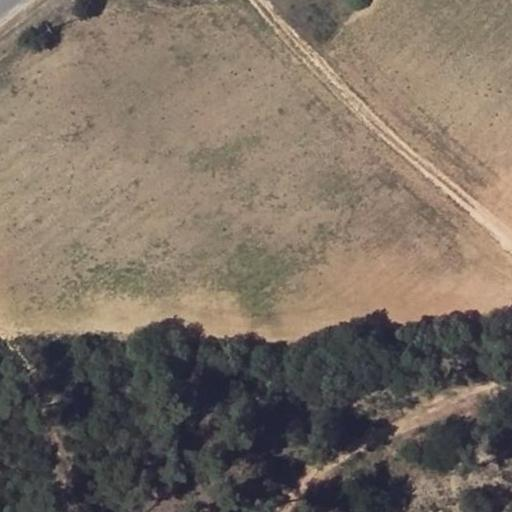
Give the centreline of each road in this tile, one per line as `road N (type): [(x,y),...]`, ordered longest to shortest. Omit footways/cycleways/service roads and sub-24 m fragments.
road 1 (track): [(511,264),(265,0)]
road 2 (track): [(261,511),(359,433),(434,395),(511,374)]
